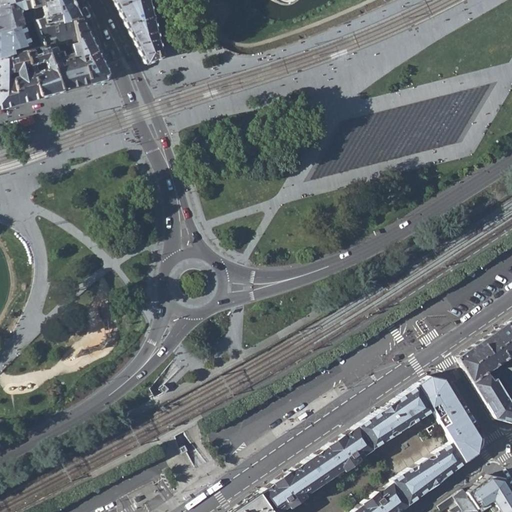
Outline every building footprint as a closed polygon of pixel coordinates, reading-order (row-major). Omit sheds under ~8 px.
[(27,7),(25,0),(13,0),(0,3),(0,30),(22,25),(34,22),(30,6),(27,7)] [(76,16),(67,0),(25,0),(27,7),(30,6),(34,22),(35,27),(67,18),(76,16)] [(148,13),(145,0),(109,0),(142,64),(159,55),(148,13)] [(104,73),(76,16),(67,18),(74,43),(86,83),(102,79),(104,73)] [(35,27),(41,46),(43,49),(51,46),(53,48),(55,57),(70,52),(67,45),(74,43),(67,18),(35,27)] [(22,25),(0,30),(0,56),(4,55),(21,51),(29,49),(22,25)] [(51,46),(43,49),(58,91),(86,83),(74,43),(67,45),(70,52),(55,57),(53,48),(51,46)] [(29,49),(21,51),(25,66),(27,72),(34,97),(58,91),(43,49),(41,46),(29,49)] [(13,104),(34,97),(27,72),(22,73),(20,68),(25,66),(21,51),(4,55),(7,72),(10,72),(11,72),(12,76),(8,77),(9,80),(13,104)] [(0,106),(13,104),(9,80),(3,78),(3,75),(5,75),(7,72),(4,55),(0,56),(0,106)] [(511,316),(503,322),(511,336),(511,316)] [(511,351),(511,336),(503,322),(454,356),(469,381),(484,371),(490,367),(496,363),(511,352),(511,351)] [(511,351),(511,352),(496,363),(502,372),(504,376),(511,388),(511,351)] [(469,381),(491,417),(511,422),(511,400),(506,399),(495,382),(493,378),(496,376),(490,367),(484,371),(469,381)] [(496,376),(493,378),(495,382),(504,376),(502,372),(496,376)] [(426,375),(413,384),(430,409),(449,441),(462,461),(474,452),(476,436),(441,378),(426,375)] [(378,408),(353,425),(368,449),(387,479),(389,482),(394,490),(403,504),(426,487),(428,482),(434,478),(438,478),(462,461),(449,441),(430,409),(413,384),(404,390),(390,399),(388,404),(382,408),(378,408)] [(162,385),(158,389),(163,393),(167,389),(162,385)] [(353,425),(256,490),(270,511),(277,511),(368,449),(353,425)] [(180,447),(178,448),(181,454),(187,451),(184,445),(180,447)] [(511,511),(511,495),(500,476),(486,474),(462,491),(470,502),(474,509),(476,511),(511,511)] [(348,511),(392,511),(403,504),(394,490),(389,482),(348,511)] [(439,510),(448,504),(454,500),(456,504),(451,508),(448,509),(450,511),(476,511),(474,509),(470,502),(462,491),(461,488),(451,495),(436,505),(439,509),(439,510)] [(270,511),(256,490),(224,511),(270,511)]
